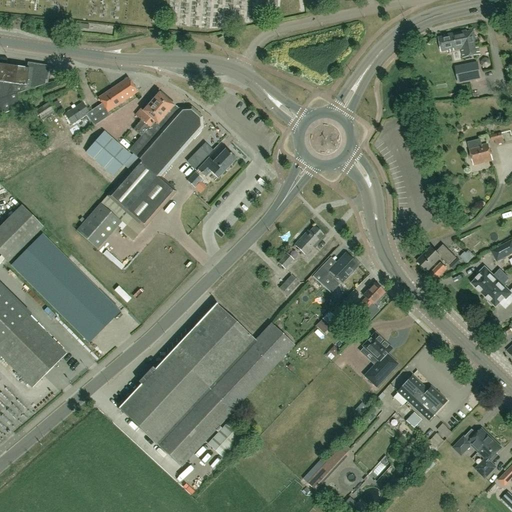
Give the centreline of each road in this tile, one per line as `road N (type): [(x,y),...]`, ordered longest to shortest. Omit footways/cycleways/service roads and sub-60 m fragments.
road 1 (primary): [(287,193),(133,353),(0,465)]
road 2 (secondary): [(511,388),(400,279),(384,250),(372,195)]
road 3 (tertiary): [(241,74),(0,40)]
road 4 (primary): [(367,68),(417,25),(510,0)]
road 5 (residential): [(241,74),(271,33),(371,9)]
